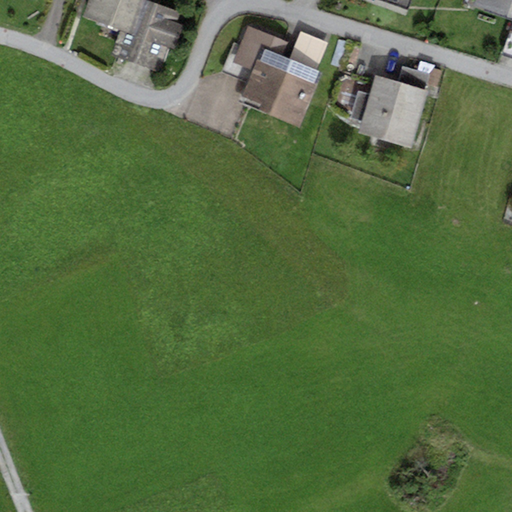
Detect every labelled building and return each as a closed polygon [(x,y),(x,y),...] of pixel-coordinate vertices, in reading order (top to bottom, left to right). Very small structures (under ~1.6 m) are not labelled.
[(151,0),(88,0),(82,19),(120,32),(112,53),(160,70),(168,46),(175,49),(183,25),(176,22),(180,12),(151,2),(151,0)] [(511,0),(474,0),(473,3),(511,16),(511,0)] [(511,24),(502,53),(511,57),(511,24)] [(237,97),(298,124),(320,73),(317,71),(289,59),(281,56),(287,43),(250,27),(234,64),(249,70),(237,97)] [(300,31),(289,59),(317,71),(328,43),(300,31)] [(398,82),(375,75),(358,130),(408,145),(429,75),(402,67),(398,82)]
